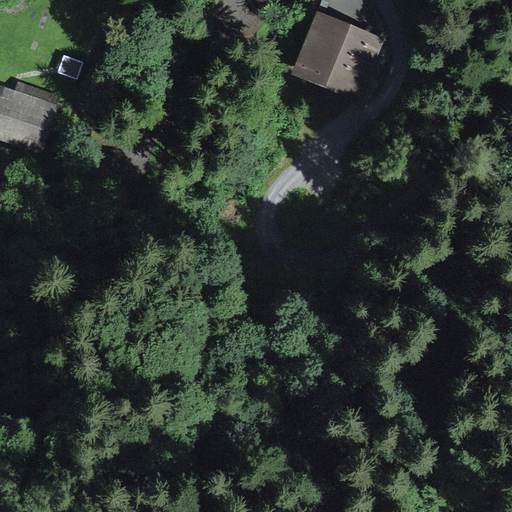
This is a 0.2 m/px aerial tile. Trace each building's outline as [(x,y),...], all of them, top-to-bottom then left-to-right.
[(354,91),(373,45),(321,23),(302,70),(354,91)] [(51,111),(0,93),(0,136),(38,149),(51,111)] [(128,147),(129,139),(92,132),(90,140),(128,147)] [(168,138),(166,156),(179,157),(181,140),(168,138)] [(109,181),(110,165),(87,164),(86,180),(109,181)]
